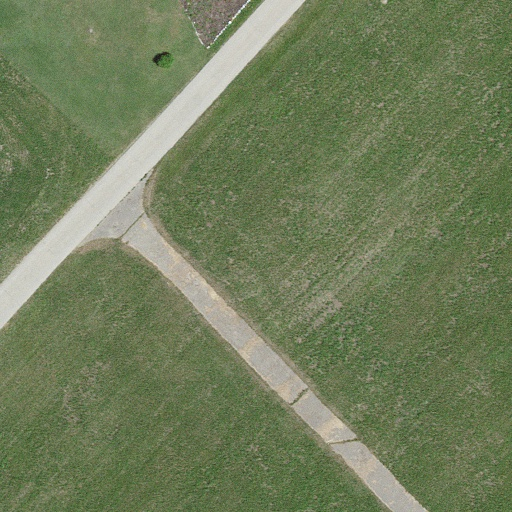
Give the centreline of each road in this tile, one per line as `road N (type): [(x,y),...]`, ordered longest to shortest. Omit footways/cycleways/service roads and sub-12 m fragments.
road 1 (track): [(101,200),(412,511)]
road 2 (residential): [(0,308),(282,0)]
